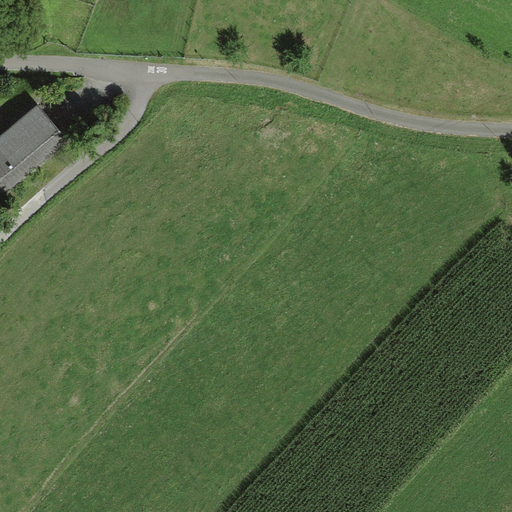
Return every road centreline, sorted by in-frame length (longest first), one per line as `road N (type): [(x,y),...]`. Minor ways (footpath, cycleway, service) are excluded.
road 1 (residential): [(511,129),(387,116),(292,83),(222,71),(0,62)]
road 2 (track): [(144,69),(132,113),(0,232)]
